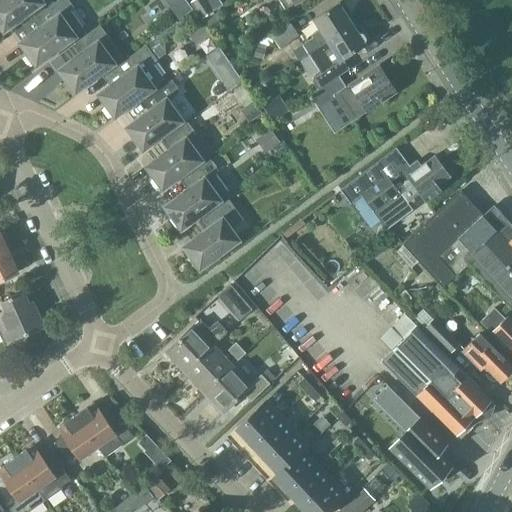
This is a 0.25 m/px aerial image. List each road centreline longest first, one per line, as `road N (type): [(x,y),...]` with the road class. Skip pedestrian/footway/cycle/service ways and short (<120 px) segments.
road 1 (residential): [(100,341),(157,305),(161,273),(106,160),(35,114),(0,117)]
road 2 (residential): [(100,341),(0,131)]
road 3 (residential): [(245,511),(100,341)]
road 4 (tertiary): [(511,162),(403,0)]
road 5 (residential): [(0,411),(100,341)]
